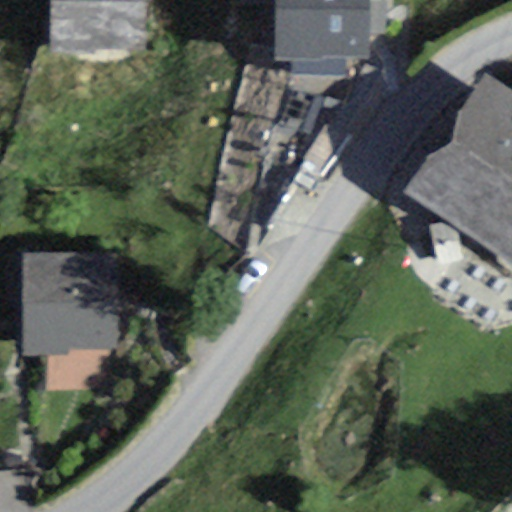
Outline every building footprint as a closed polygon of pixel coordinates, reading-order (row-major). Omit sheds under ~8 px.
[(140,0),(51,0),(51,5),(51,57),(141,57),(141,3),(140,0)] [(373,0),(283,0),(283,5),(283,58),(372,59),(373,5),(373,0)] [(511,108),(475,84),(408,181),(511,251),(511,108)] [(116,252),(26,250),(25,302),(24,354),(113,357),(114,303),(116,252)] [(19,511),(22,468),(0,466),(0,511),(19,511)]
